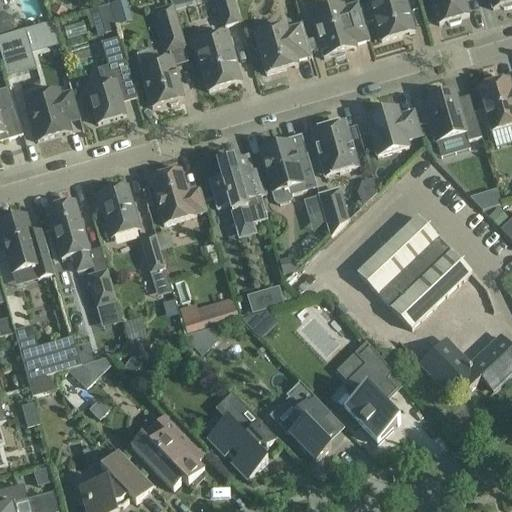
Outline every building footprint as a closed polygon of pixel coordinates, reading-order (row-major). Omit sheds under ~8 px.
[(192,0),(169,0),(172,8),(173,11),(194,5),(192,0)] [(239,25),(231,0),(214,0),(223,30),(239,25)] [(414,35),(403,0),(368,0),(381,44),(414,35)] [(460,24),(461,21),(468,19),(463,0),(430,0),(433,8),(438,27),(446,25),(449,27),(460,24)] [(505,12),(510,11),(511,8),(511,0),(488,0),(492,12),(500,9),(501,11),(505,12)] [(62,20),(66,14),(54,6),(50,14),(61,21),(62,20)] [(323,61),(356,51),(354,47),(369,43),(364,23),(359,6),(344,10),(343,8),(311,18),(318,42),(323,61)] [(112,18),(109,7),(89,13),(97,39),(117,33),(112,18)] [(173,11),(172,8),(156,13),(167,53),(184,48),(173,11)] [(9,17),(1,15),(0,14),(0,37),(14,33),(9,17)] [(266,78),(297,68),(296,64),(312,59),(306,40),(302,27),(287,32),(286,29),(254,38),(260,58),(266,78)] [(241,85),(226,35),(194,44),(208,94),(241,85)] [(117,91),(132,87),(119,41),(101,47),(108,69),(97,72),(102,89),(87,93),(97,127),(125,119),(117,91)] [(155,60),(146,55),(136,57),(152,111),(168,106),(171,108),(177,106),(179,103),(183,102),(171,60),(156,65),(155,60)] [(511,87),(500,90),(499,85),(478,91),(484,110),(491,135),(511,128),(511,87)] [(23,138),(9,90),(0,92),(0,141),(1,144),(23,138)] [(59,98),(58,93),(25,102),(37,144),(70,135),(66,121),(77,118),(79,121),(80,121),(72,95),(59,98)] [(450,104),(448,95),(427,102),(432,118),(428,119),(435,145),(465,136),(467,145),(481,140),(474,118),(469,99),(450,104)] [(399,118),(397,111),(365,120),(377,159),(408,150),(406,142),(422,138),(415,114),(399,118)] [(358,171),(345,126),(311,135),(325,180),(358,171)] [(293,197),(308,192),(316,190),(307,157),(301,138),(299,139),(300,140),(301,142),(260,154),(272,196),(275,205),(279,207),(289,204),(293,197)] [(268,223),(249,159),(234,163),(234,162),(217,167),(221,180),(209,184),(217,212),(230,208),(234,223),(249,219),(252,228),(268,223)] [(187,194),(181,173),(150,182),(164,228),(188,221),(187,220),(207,215),(200,190),(187,194)] [(140,232),(128,189),(98,198),(110,241),(140,232)] [(349,223),(339,191),(319,197),(331,239),(349,223)] [(469,200),(481,214),(501,208),(496,193),(469,200)] [(89,254),(74,204),(46,213),(61,263),(72,259),(77,275),(93,270),(88,255),(89,254)] [(380,300),(439,244),(437,242),(437,241),(417,220),(357,277),(377,298),(378,298),(380,300)] [(17,225),(16,222),(0,226),(0,236),(3,246),(12,277),(34,270),(37,282),(54,277),(42,234),(30,237),(26,223),(17,225)] [(165,272),(155,238),(140,242),(150,277),(165,272)] [(380,300),(391,311),(390,312),(411,333),(471,277),(450,255),(439,244),(380,300)] [(296,273),(293,260),(279,263),(283,278),(294,275),(296,273)] [(116,305),(107,274),(88,279),(97,310),(116,305)] [(278,288),(246,296),(251,315),(283,307),(278,288)] [(177,313),(184,338),(202,333),(196,312),(195,307),(177,313)] [(303,313),(297,323),(309,323),(303,313)] [(267,314),(241,322),(259,342),(277,325),(267,314)] [(14,337),(14,334),(10,321),(0,324),(0,332),(2,340),(14,337)] [(148,349),(141,321),(123,326),(131,353),(148,349)] [(28,385),(45,379),(46,379),(46,378),(81,369),(79,364),(77,356),(73,340),(38,350),(32,329),(14,334),(14,337),(28,385)] [(511,377),(511,353),(500,340),(470,368),(446,344),(421,368),(439,387),(451,375),(469,394),(482,382),(494,394),(511,377)] [(351,352),(347,348),(346,349),(350,353),(351,354),(357,360),(340,377),(352,390),(332,409),(346,424),(350,420),(369,440),(392,417),(375,399),(390,384),(380,374),(386,368),(362,341),(351,352)] [(135,354),(124,370),(134,378),(146,361),(135,354)] [(81,369),(93,365),(92,361),(82,355),(77,356),(79,364),(81,369)] [(97,364),(82,369),(96,384),(114,367),(108,361),(97,364)] [(45,379),(28,385),(32,399),(58,392),(45,379)] [(300,413),(282,431),(316,465),(331,450),(326,446),(334,438),(322,426),(330,417),(299,385),(298,386),(286,399),(300,413)] [(276,443),(277,443),(232,396),(215,412),(227,424),(207,443),(225,461),(228,458),(234,465),(232,468),(248,484),(268,465),(257,454),(263,448),(266,452),(276,443)] [(99,403),(89,413),(99,424),(110,414),(99,403)] [(40,428),(33,406),(21,410),(27,432),(40,428)] [(205,458),(166,417),(156,426),(164,435),(154,445),(145,436),(131,450),(173,494),(183,484),(188,489),(204,474),(196,466),(205,458)] [(153,490),(117,454),(100,470),(111,482),(109,484),(77,493),(81,507),(84,506),(85,511),(116,511),(123,510),(131,502),(136,507),(153,490)] [(48,471),(33,475),(37,490),(52,486),(48,471)] [(0,511),(14,511),(13,506),(27,502),(23,489),(0,495),(0,511)]
